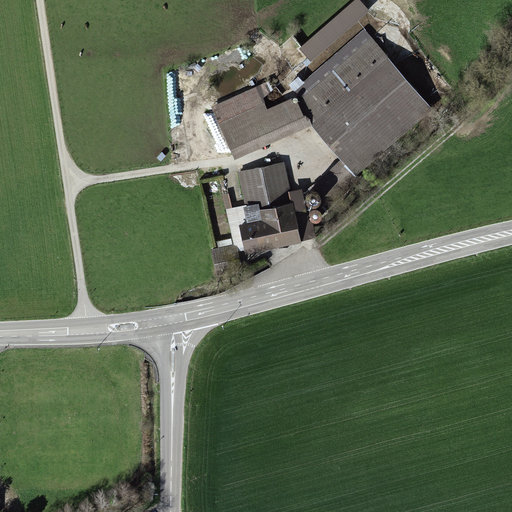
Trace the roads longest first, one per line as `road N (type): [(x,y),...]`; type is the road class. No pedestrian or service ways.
road 1 (primary): [(511,232),(174,320)]
road 2 (unclassified): [(87,330),(41,0)]
road 3 (track): [(312,283),(316,254),(341,225),(479,109),(511,67)]
road 4 (secondary): [(174,320),(170,511)]
